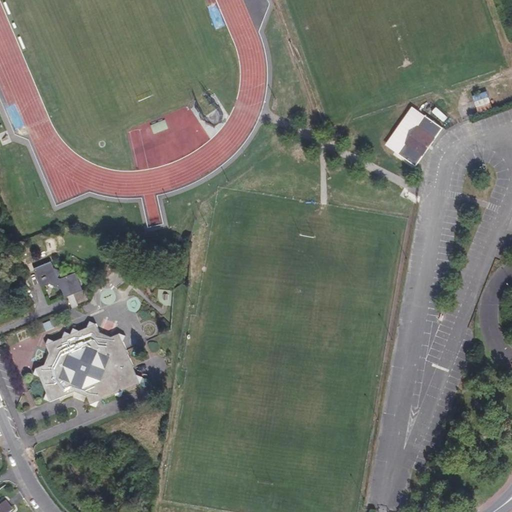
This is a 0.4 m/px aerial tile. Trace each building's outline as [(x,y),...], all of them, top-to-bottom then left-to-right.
[(488,91),(473,95),(479,113),(493,109),(488,91)] [(444,122),(448,117),(437,107),(433,112),(444,122)] [(429,149),(435,140),(443,128),(425,115),(397,154),(416,167),(429,149)] [(151,123),(153,131),(167,128),(165,120),(151,123)] [(335,176),(351,183),(356,173),(339,166),(335,176)] [(52,263),(35,270),(42,288),(51,284),(62,289),(65,298),(68,297),(73,308),(80,306),(74,295),(84,291),(76,273),(62,279),(59,278),(61,271),(54,268),(52,263)] [(17,264),(8,277),(22,285),(31,272),(17,264)] [(51,320),(43,323),(47,331),(54,328),(51,320)] [(112,337),(101,332),(97,324),(91,322),(89,327),(80,331),(74,328),(72,334),(65,332),(63,338),(55,341),(49,339),(47,345),(50,352),(46,365),(37,368),(35,374),(40,376),(47,393),(45,399),(52,401),(76,392),(87,396),(91,404),(96,407),(98,402),(112,396),(118,398),(120,392),(141,384),(143,378),(138,375),(124,342),(126,336),(120,334),(112,337)] [(0,507),(0,511),(12,511),(13,511),(6,503),(0,507)]
